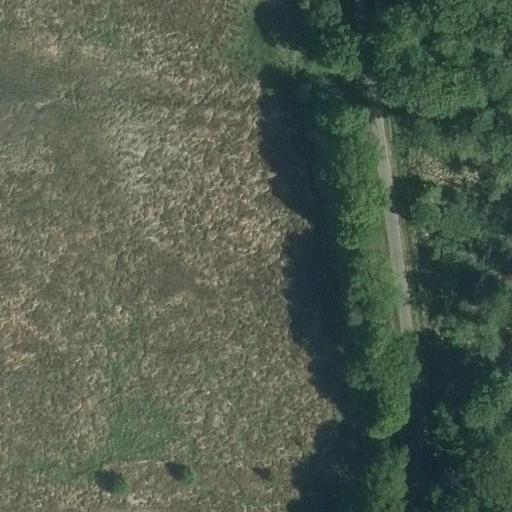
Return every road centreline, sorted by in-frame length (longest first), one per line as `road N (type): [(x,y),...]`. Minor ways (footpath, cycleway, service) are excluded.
road 1 (unclassified): [(404,511),(416,455),(412,379),(358,0)]
road 2 (track): [(511,93),(370,84)]
